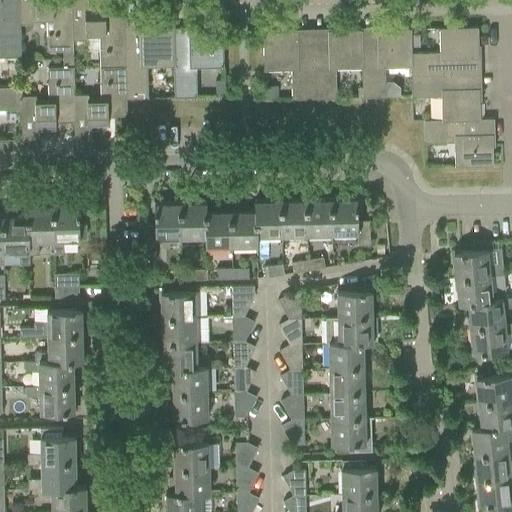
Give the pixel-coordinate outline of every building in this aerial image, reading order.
[(0,0),(0,35),(20,35),(19,24),(17,0),(0,0)] [(17,0),(19,24),(33,24),(33,19),(45,18),(46,52),(61,52),(72,52),(71,41),(70,1),(52,1),(52,0),(17,0)] [(104,7),(87,8),(87,0),(70,0),(70,1),(71,41),(86,41),(86,36),(98,35),(99,67),(124,67),(123,25),(124,25),(124,16),(104,17),(104,7)] [(138,24),(124,25),(123,25),(124,67),(125,99),(126,99),(147,98),(147,67),(173,66),(172,32),(173,32),(173,21),(138,21),(138,24)] [(439,52),(411,52),(411,67),(410,67),(410,75),(475,73),(475,58),(478,58),(477,26),(439,27),(439,52)] [(187,32),(173,32),(172,32),(173,66),(173,97),(196,97),(196,67),(223,67),(222,28),(187,29),(187,32)] [(410,28),(376,29),(376,32),(361,32),(361,29),(362,68),(361,68),(362,97),(385,97),(384,67),(410,67),(411,67),(411,52),(410,28)] [(362,68),(361,29),(327,30),(327,33),(312,33),(313,99),(336,98),(335,68),(361,68),(362,68)] [(313,99),(312,33),(297,34),(297,31),(262,32),(263,70),(290,69),(291,99),(313,99)] [(0,57),(20,57),(20,35),(0,35),(0,57)] [(72,52),(61,52),(61,60),(72,60),(72,52)] [(72,60),(61,60),(61,68),(72,67),(72,60)] [(21,109),(20,109),(21,140),(38,139),(38,131),(56,131),(55,119),(61,119),(61,122),(73,122),(73,117),(73,96),(72,68),(72,67),(61,68),(46,68),(47,101),(35,102),(35,96),(21,96),(21,109)] [(87,94),(73,94),(74,139),(91,138),(90,126),(107,125),(107,116),(126,115),(126,99),(125,99),(124,67),(99,67),(99,99),(87,99),(87,94)] [(475,73),(410,75),(411,96),(411,97),(440,96),(441,119),(479,118),(478,88),(476,88),(475,73)] [(223,80),(215,80),(215,81),(215,96),(224,96),(223,80)] [(263,86),(264,100),(276,99),(276,86),(263,86)] [(0,114),(4,114),(4,109),(20,109),(21,109),(21,96),(21,87),(0,87),(0,114)] [(488,118),(479,118),(441,119),(423,120),(424,143),(453,142),(454,166),(492,165),(492,134),(489,134),(488,118)] [(357,233),(357,245),(369,244),(369,220),(357,221),(356,198),(330,199),(331,234),(357,233)] [(330,199),(304,200),(305,234),(331,234),(330,199)] [(279,200),(254,201),(254,210),(255,210),(256,235),(257,235),(280,235),(279,200)] [(304,200),(279,200),(280,235),(305,234),(304,200)] [(205,212),(206,212),(206,202),(179,203),(180,238),(204,237),(205,237),(205,212)] [(180,238),(179,203),(153,203),(154,225),(142,226),(143,249),(155,249),(155,238),(180,238)] [(52,240),(52,253),(62,253),(62,240),(79,239),(79,238),(85,238),(84,224),(78,224),(78,205),(52,206),(52,240)] [(52,240),(52,206),(26,206),(26,216),(27,216),(27,254),(28,254),(37,254),(36,240),(52,240)] [(254,210),(230,211),(231,245),(257,245),(257,235),(256,235),(255,210),(254,210)] [(205,237),(204,237),(204,246),(231,245),(230,211),(206,212),(205,212),(205,237)] [(27,216),(26,216),(2,217),(3,251),(18,250),(18,264),(28,264),(28,254),(27,254),(27,216)] [(503,274),(502,264),(488,265),(487,249),(453,252),(455,279),(502,275),(503,274)] [(324,267),(322,257),(306,260),(308,270),(324,267)] [(306,260),(291,262),(292,272),(308,270),(306,260)] [(282,263),(266,266),(267,276),(283,274),(282,263)] [(231,278),(231,268),(216,268),(216,279),(231,278)] [(248,268),(231,268),(231,278),(248,278),(248,268)] [(206,279),(206,269),(190,269),(190,280),(206,279)] [(77,273),(57,273),(54,273),(54,285),(78,285),(77,273)] [(502,275),(455,279),(458,304),(467,303),(467,302),(504,298),(502,275)] [(78,285),(54,285),(54,297),(78,297),(78,285)] [(231,316),(243,315),(253,296),(253,285),(231,286),(231,316)] [(195,316),(195,310),(194,290),(160,291),(161,317),(195,316)] [(325,317),(327,317),(374,316),(374,315),(371,315),(370,290),(336,291),(337,316),(325,317)] [(300,318),(300,313),(299,293),(287,293),(277,299),(288,318),(300,318)] [(511,297),(504,298),(467,302),(467,303),(470,327),(503,323),(502,308),(511,307),(511,297)] [(46,310),(46,320),(33,321),(33,326),(19,326),(19,336),(34,336),(34,337),(47,336),(81,335),(80,309),(46,310)] [(254,321),(243,315),(231,316),(232,341),(244,340),(254,321)] [(195,316),(161,317),(161,342),(195,342),(207,341),(207,316),(195,316)] [(374,316),(327,317),(325,317),(325,342),(318,342),(337,342),(362,341),(362,343),(372,342),(371,339),(376,339),(375,325),(371,325),(371,316),(374,316)] [(300,318),(288,318),(278,324),(288,343),(301,343),(300,318)] [(511,321),(503,323),(470,327),(473,353),(506,350),(504,334),(511,333),(511,321)] [(47,336),(47,351),(34,351),(34,361),(72,360),(72,362),(82,361),(81,335),(47,336)] [(255,346),(244,340),(232,341),(233,366),(245,366),(255,346)] [(319,367),(319,368),(365,367),(365,366),(363,366),(362,343),(362,341),(337,342),(318,342),(318,343),(328,343),(329,367),(319,367)] [(195,342),(161,342),(162,368),(196,367),(196,366),(195,342)] [(301,343),(288,343),(278,349),(289,369),(301,368),(301,343)] [(34,361),(25,361),(25,371),(38,370),(38,385),(38,386),(73,385),(72,362),(72,360),(34,361)] [(205,365),(196,366),(196,367),(162,368),(162,369),(171,368),(172,392),(206,391),(205,365)] [(245,366),(233,366),(233,391),(245,391),(255,371),(245,366)] [(365,367),(319,368),(329,368),(329,392),(319,393),(363,392),(363,367),(365,367)] [(301,368),(289,369),(279,375),(290,394),(302,393),(301,368)] [(509,374),(475,377),(478,403),(511,400),(511,386),(510,387),(509,374)] [(38,386),(38,385),(25,386),(26,396),(39,396),(39,412),(73,411),(73,385),(38,386)] [(206,391),(172,392),(173,418),(207,418),(206,391)] [(256,396),(245,391),(233,391),(234,416),(246,416),(256,396)] [(363,392),(319,393),(329,393),(330,418),(320,418),(364,417),(363,392)] [(302,393),(290,394),(280,400),(290,419),(303,418),(302,393)] [(511,402),(511,400),(478,403),(480,427),(480,428),(504,425),(504,426),(511,425),(511,402)] [(364,417),(320,418),(320,419),(330,418),(330,444),(348,444),(349,452),(365,451),(365,443),(371,443),(370,418),(372,418),(372,417),(364,417)] [(303,418),(290,419),(280,425),(291,444),(303,444),(303,418)] [(480,428),(480,427),(471,428),(473,454),(511,450),(511,441),(506,442),(504,426),(504,425),(480,428)] [(40,463),(75,462),(74,436),(62,436),(62,427),(40,428),(40,453),(27,454),(27,464),(40,463)] [(208,468),(208,442),(173,442),(174,469),(208,468)] [(235,467),(247,467),(257,447),(246,442),(234,442),(235,467)] [(511,450),(473,454),(476,479),(510,475),(511,474),(511,450)] [(350,459),(350,467),(341,468),(341,493),(375,492),(375,459),(350,459)] [(40,463),(41,478),(27,479),(28,489),(37,488),(75,487),(75,486),(75,462),(40,463)] [(258,472),(247,467),(235,467),(236,492),(248,492),(258,472)] [(168,476),(168,493),(174,492),(175,494),(199,493),(199,494),(209,494),(208,468),(174,469),(174,476),(168,476)] [(305,494),(304,469),(292,470),(281,476),(292,495),(305,494)] [(511,474),(510,475),(476,479),(479,505),(511,501),(511,474)] [(85,485),(75,486),(75,487),(37,488),(37,497),(51,497),(51,511),(58,511),(85,511),(85,485)] [(175,494),(174,492),(168,493),(165,493),(165,511),(199,511),(199,494),(199,493),(175,494)] [(250,511),(258,497),(248,492),(236,492),(236,511),(250,511)] [(375,511),(375,492),(341,493),(341,511),(375,511)] [(305,511),(305,494),(292,495),(282,501),(288,511),(305,511)]
